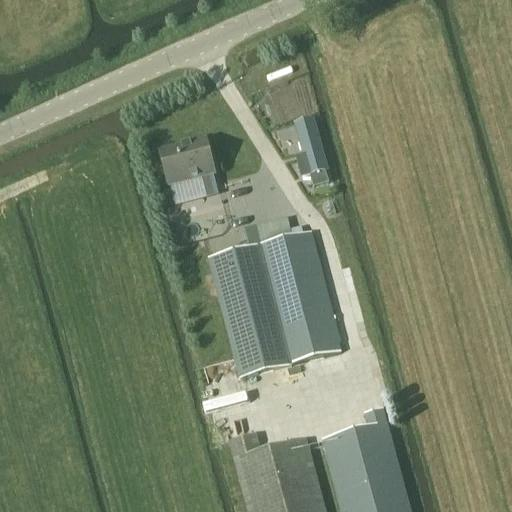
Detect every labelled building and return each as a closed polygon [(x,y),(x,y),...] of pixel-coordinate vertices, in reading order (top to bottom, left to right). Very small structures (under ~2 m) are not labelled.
[(301,180),(328,172),(313,120),(293,126),(302,157),(295,159),(301,180)] [(161,154),(170,190),(198,183),(213,179),(215,179),(206,143),(161,154)] [(217,196),(213,179),(198,183),(202,200),(217,196)] [(293,240),(290,232),(287,220),(245,232),(250,251),(293,240)] [(250,251),(208,262),(239,383),(343,354),(312,235),(293,240),(250,251)] [(339,511),(411,511),(384,411),(364,417),(367,431),(322,444),(339,511)] [(324,511),(306,443),(261,455),(256,437),(228,445),(245,511),(324,511)]
